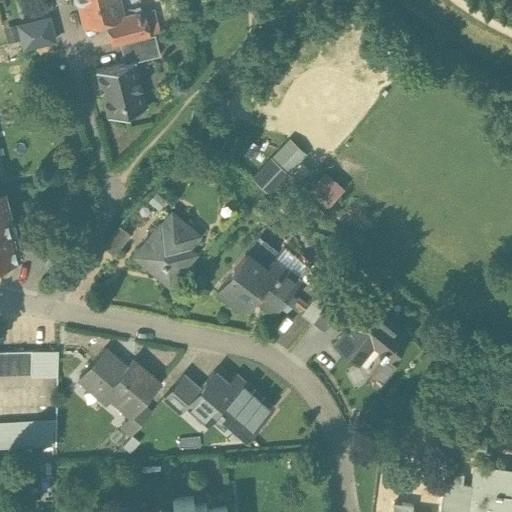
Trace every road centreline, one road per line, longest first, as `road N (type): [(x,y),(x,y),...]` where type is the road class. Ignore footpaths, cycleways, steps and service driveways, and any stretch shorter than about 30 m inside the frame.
road 1 (residential): [(345,511),(325,415),(289,370),(234,344),(56,309)]
road 2 (residential): [(56,309),(112,201),(60,0)]
